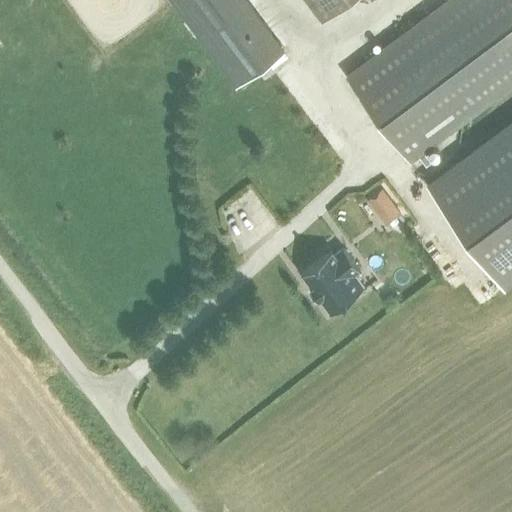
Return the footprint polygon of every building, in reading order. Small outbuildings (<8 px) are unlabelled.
[(283,48),(246,0),(245,0),(239,5),(234,0),(171,0),(198,35),(210,50),(214,56),(235,84),(283,48)] [(309,0),(324,20),(351,0),(309,0)] [(410,159),(511,84),(511,0),(453,0),(349,76),(410,159)] [(511,124),(429,185),(503,286),(511,278),(511,124)] [(381,186),(367,197),(375,209),(390,198),(381,186)] [(343,246),(334,253),(331,249),(301,271),(312,285),(309,287),(317,298),(320,296),(331,310),(360,289),(350,275),(360,268),(343,246)]
